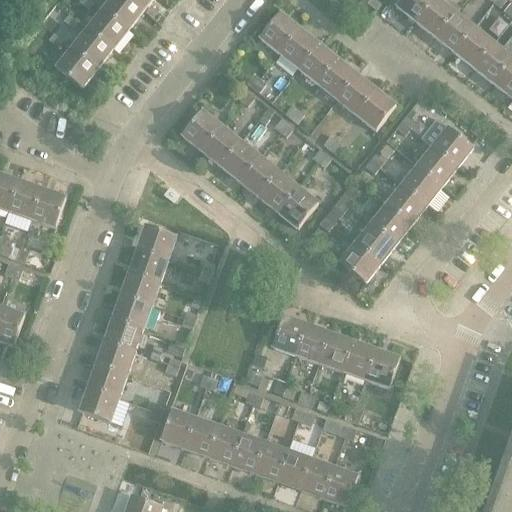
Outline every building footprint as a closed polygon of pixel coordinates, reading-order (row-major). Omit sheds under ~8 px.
[(95,6),(87,0),(82,0),(80,4),(90,12),(95,6)] [(145,14),(126,0),(114,0),(104,13),(130,34),(145,14)] [(156,0),(126,0),(145,14),(156,0)] [(373,0),(370,0),(367,5),(376,12),(381,6),(373,0)] [(405,0),(398,10),(417,26),(438,0),(437,0),(405,0)] [(438,0),(417,26),(436,41),(457,15),(438,0)] [(501,11),(509,1),(507,0),(500,0),(495,7),(501,11)] [(130,34),(104,13),(89,32),(114,53),(130,34)] [(457,15),(436,41),(456,56),(476,31),(457,15)] [(261,42),(281,58),(301,32),(282,16),(261,42)] [(80,26),(69,17),(64,23),(75,31),(80,26)] [(476,31),(456,56),(475,72),(495,46),(476,31)] [(114,53),(89,32),(73,51),(99,72),(114,53)] [(320,47),(301,32),(281,58),(300,73),(320,47)] [(64,45),(54,36),(49,42),(60,50),(64,45)] [(511,59),(495,46),(475,72),(494,87),(499,81),(511,64),(511,59)] [(340,63),(320,47),(300,73),(319,88),(340,63)] [(99,72),(73,51),(58,71),(83,92),(99,72)] [(359,78),(340,63),(319,88),(338,104),(359,78)] [(511,64),(499,81),(494,87),(511,101),(511,64)] [(253,91),(261,82),(254,76),(247,86),(253,91)] [(378,93),(359,78),(338,104),(357,119),(378,93)] [(267,86),(261,82),(253,91),(259,96),(267,86)] [(243,105),(251,96),(243,90),(236,99),(243,105)] [(398,109),(378,93),(357,119),(377,135),(398,109)] [(248,110),(256,100),(251,96),(243,105),(248,110)] [(292,122),(299,113),(292,107),(284,116),(292,122)] [(305,117),(299,113),(292,122),(298,127),(305,117)] [(183,140),(203,155),(223,130),(204,114),(183,140)] [(417,126),(406,117),(401,124),(412,132),(417,126)] [(281,136),(289,126),(281,120),(274,130),(281,136)] [(407,139),(412,132),(401,124),(396,130),(407,139)] [(287,140),(294,131),(289,126),(281,136),(287,140)] [(223,130),(203,155),(222,171),(243,145),(223,130)] [(449,131),(433,150),(459,171),(475,151),(449,131)] [(330,153),(338,143),(330,138),(323,147),(330,153)] [(343,147),(338,143),(330,153),(335,157),(343,147)] [(243,145),(222,171),(241,186),(262,160),(243,145)] [(459,171),(433,150),(418,170),(444,190),(459,171)] [(319,167),(327,157),(320,151),(312,161),(319,167)] [(385,165),(375,156),(370,161),(381,170),(385,165)] [(324,171),(332,161),(327,157),(319,167),(324,171)] [(262,160),(241,186),(260,201),(281,175),(262,160)] [(381,170),(370,161),(365,168),(376,176),(381,170)] [(444,190),(418,170),(403,189),(429,209),(444,190)] [(281,175),(260,201),(280,217),(300,191),(281,175)] [(21,184),(0,176),(0,211),(10,215),(21,184)] [(44,192),(21,184),(10,215),(33,224),(44,192)] [(429,209),(403,189),(388,208),(414,228),(429,209)] [(173,206),(179,199),(169,191),(164,198),(173,206)] [(320,206),(300,191),(280,217),(299,232),(320,206)] [(68,201),(44,192),(33,224),(57,232),(68,201)] [(355,203),(344,194),(339,200),(349,209),(355,203)] [(349,209),(339,200),(334,207),(344,215),(349,209)] [(414,228),(388,208),(372,227),(398,247),(414,228)] [(334,228),(324,219),(318,226),(329,234),(334,228)] [(398,247),(372,227),(357,246),(383,267),(398,247)] [(147,229),(138,253),(169,264),(178,240),(147,229)] [(383,267),(357,246),(341,266),(367,286),(383,267)] [(18,266),(23,253),(14,250),(10,263),(18,266)] [(29,255),(23,253),(18,266),(25,268),(29,255)] [(138,253),(130,276),(161,287),(169,264),(138,253)] [(212,278),(215,270),(203,266),(201,275),(212,278)] [(12,282),(17,270),(8,267),(4,279),(12,282)] [(19,285),(23,273),(17,270),(12,282),(19,285)] [(209,285),(212,278),(201,275),(198,281),(209,285)] [(130,276),(122,299),(153,310),(161,287),(130,276)] [(122,299),(114,322),(145,333),(153,310),(122,299)] [(26,318),(2,310),(0,315),(0,344),(15,349),(26,318)] [(195,325),(198,316),(187,312),(184,321),(195,325)] [(273,351),(297,359),(308,328),(284,320),(273,351)] [(193,333),(195,325),(184,321),(181,329),(193,333)] [(114,322),(106,345),(137,356),(145,333),(114,322)] [(331,336),(308,328),(297,359),(320,367),(331,336)] [(354,345),(331,336),(320,367),(343,376),(354,345)] [(106,345),(97,369),(128,380),(137,356),(106,345)] [(378,353),(354,345),(343,376),(366,384),(378,353)] [(401,361),(378,353),(366,384),(390,392),(401,361)] [(179,371),(181,364),(170,360),(168,367),(179,371)] [(176,379),(179,371),(168,367),(165,374),(176,379)] [(97,369),(89,391),(120,402),(128,380),(97,369)] [(267,395),(271,382),(252,376),(248,385),(259,389),(257,392),(267,395)] [(207,393),(212,381),(203,377),(198,390),(207,393)] [(219,383),(212,381),(207,393),(214,396),(219,383)] [(81,415),(112,426),(120,402),(89,391),(81,415)] [(250,394),(246,407),(254,409),(258,396),(250,394)] [(306,409),(310,397),(302,394),(298,406),(306,409)] [(261,412),(266,399),(258,396),(254,409),(261,412)] [(317,399),(310,397),(306,409),(313,411),(317,399)] [(162,418),(166,410),(154,406),(151,414),(162,418)] [(300,426),(305,413),(296,410),(292,423),(300,426)] [(353,425),(356,414),(348,411),(344,422),(353,425)] [(197,421),(173,413),(163,444),(186,452),(197,421)] [(307,429),(312,415),(305,413),(300,426),(307,429)] [(159,426),(162,418),(151,414),(148,422),(159,426)] [(364,416),(356,414),(353,425),(360,428),(364,416)] [(220,430),(197,421),(186,452),(209,461),(220,430)] [(346,442),(351,429),(328,421),(323,434),(346,442)] [(353,445),(358,431),(351,429),(346,442),(353,445)] [(243,438),(220,430),(209,461),(232,469),(243,438)] [(266,446),(243,438),(232,469),(255,477),(266,446)] [(290,454),(266,446),(255,477),(279,485),(290,454)] [(313,462),(290,454),(279,485),(302,494),(313,462)] [(336,471),(313,462),(302,494),(325,502),(336,471)] [(511,511),(511,466),(495,511),(511,511)] [(360,479),(336,471),(325,502),(349,510),(360,479)] [(133,500),(128,511),(163,511),(164,511),(133,500)]
